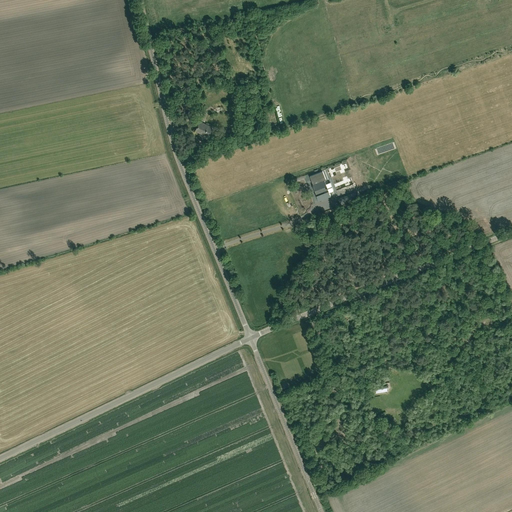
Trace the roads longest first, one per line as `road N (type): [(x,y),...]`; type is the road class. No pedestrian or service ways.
road 1 (unclassified): [(250,338),(174,149),(139,0)]
road 2 (unclassified): [(250,338),(511,231)]
road 3 (unclassified): [(0,459),(250,338)]
road 4 (unclassified): [(321,511),(250,338)]
